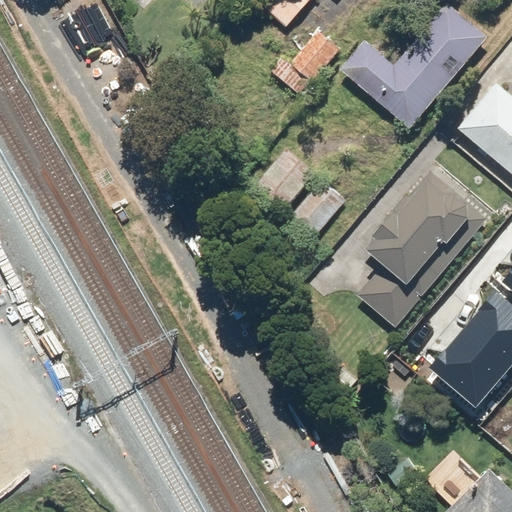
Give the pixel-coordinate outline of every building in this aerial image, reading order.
[(258,0),(288,26),(311,0),(258,0)] [(362,15),(347,0),(343,0),(330,14),(316,1),(306,12),(311,16),(285,46),(292,52),(277,69),(302,93),(344,47),(337,41),(362,15)] [(493,37),(453,1),(398,61),(372,37),(347,66),(412,126),(493,37)] [(511,164),(511,91),(498,80),(462,126),(511,164)] [(323,171),(297,146),(260,184),(285,209),(323,171)] [(363,290),(399,324),(495,221),(437,168),(368,242),(390,262),(363,290)] [(351,199),(326,177),(292,216),(317,238),(351,199)] [(511,264),(511,225),(510,223),(504,230),(508,234),(482,262),(499,278),(511,264)] [(511,304),(499,293),(434,370),(478,407),(511,366),(511,304)] [(511,511),(511,484),(496,468),(449,511),(511,511)]
